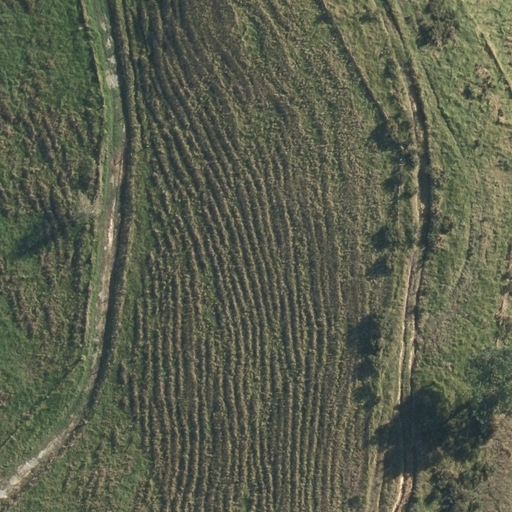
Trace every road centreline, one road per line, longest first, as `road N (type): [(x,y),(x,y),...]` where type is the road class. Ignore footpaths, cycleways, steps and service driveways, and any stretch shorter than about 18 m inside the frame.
road 1 (track): [(92,0),(115,142),(94,323),(81,388),(53,440),(0,494)]
road 2 (track): [(380,0),(405,85),(410,136),(396,485),(388,511)]
